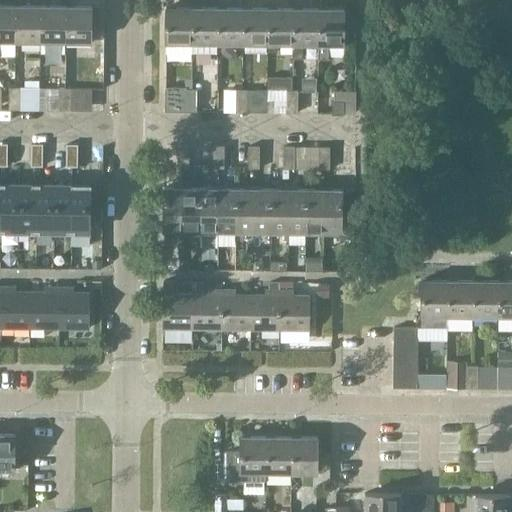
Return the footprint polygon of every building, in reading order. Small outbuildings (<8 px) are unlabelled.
[(0,41),(15,41),(15,5),(0,5),(0,41)] [(40,42),(40,6),(15,5),(15,41),(40,42)] [(65,42),(66,6),(40,6),(40,42),(65,42)] [(66,6),(65,42),(91,42),(92,6),(66,6)] [(191,43),(191,7),(165,7),(165,43),(191,43)] [(216,53),(216,43),(217,7),(191,7),(191,43),(192,43),(192,53),(216,53)] [(242,44),(242,8),(217,7),(216,43),(242,44)] [(267,44),(267,8),(242,8),(242,44),(267,44)] [(267,8),(267,44),(267,52),(277,52),(277,44),(292,44),(293,8),(267,8)] [(317,44),(318,9),(293,8),(292,44),(291,59),(301,59),(301,44),(317,44)] [(327,45),(343,45),(344,9),(318,9),(317,44),(317,60),(327,60),(327,45)] [(8,98),(19,98),(19,87),(8,87),(8,98)] [(185,100),(186,90),(186,87),(164,87),(164,111),(196,111),(196,100),(185,100)] [(58,99),(69,99),(70,88),(58,88),(58,99)] [(186,90),(185,100),(196,100),(196,90),(186,90)] [(235,90),(234,100),(246,100),(246,90),(235,90)] [(285,101),(297,101),(297,90),(285,90),(285,101)] [(19,110),(19,98),(8,98),(7,110),(19,110)] [(69,111),(69,99),(58,99),(58,110),(69,111)] [(234,100),(234,112),(246,112),(246,100),(234,100)] [(297,113),(297,101),(285,101),(285,113),(297,113)] [(342,102),(331,102),(331,113),(342,113),(342,102)] [(41,155),(41,144),(30,144),(30,155),(41,155)] [(77,155),(77,144),(65,144),(65,155),(77,155)] [(188,156),(188,145),(177,145),(176,156),(188,156)] [(223,156),(223,146),(212,146),(212,156),(223,156)] [(259,157),(259,147),(259,146),(247,146),(247,157),(259,157)] [(294,157),(294,146),(282,146),(282,157),(294,157)] [(329,158),(329,147),(318,146),(317,157),(329,158)] [(41,166),(41,155),(30,155),(29,166),(41,166)] [(77,166),(77,155),(65,155),(65,166),(77,166)] [(188,168),(188,156),(176,156),(176,168),(188,168)] [(212,156),(212,168),(223,168),(223,156),(212,156)] [(259,168),(259,157),(247,157),(247,168),(259,168)] [(282,157),(282,168),(294,168),(294,157),(282,157)] [(329,169),(329,158),(317,157),(317,169),(329,169)] [(0,229),(18,229),(18,186),(0,185),(0,188),(0,229)] [(35,229),(36,186),(18,186),(18,229),(35,229)] [(53,230),(53,186),(36,186),(35,229),(53,230)] [(70,230),(71,186),(53,186),(53,230),(70,230)] [(71,186),(70,230),(89,230),(90,186),(71,186)] [(181,231),(182,187),(163,187),(163,230),(181,231)] [(199,231),(200,187),(182,187),(181,231),(199,231)] [(217,231),(217,187),(200,187),(199,231),(217,231)] [(234,231),(235,188),(217,187),(217,231),(234,231)] [(252,231),(252,188),(235,188),(234,231),(252,231)] [(270,231),(270,188),(252,188),(252,231),(270,231)] [(287,232),(288,188),(270,188),(270,231),(287,232)] [(305,232),(305,188),(288,188),(287,232),(305,232)] [(322,232),(323,189),(305,188),(305,232),(322,232)] [(323,189),(322,232),(341,232),(342,189),(323,189)] [(446,325),(447,316),(447,280),(420,279),(420,325),(446,325)] [(472,316),(472,280),(447,280),(447,316),(472,316)] [(497,316),(497,280),(472,280),(472,316),(497,316)] [(511,316),(511,280),(497,280),(497,316),(511,316)] [(29,327),(30,291),(15,291),(15,287),(1,287),(1,326),(29,327)] [(58,327),(58,287),(45,287),(45,291),(30,291),(29,327),(58,327)] [(58,287),(58,327),(88,327),(89,292),(72,292),(72,287),(58,287)] [(192,328),(192,293),(177,293),(177,288),(162,288),(162,328),(192,328)] [(220,328),(221,288),(207,288),(207,293),(192,293),(192,328),(220,328)] [(249,328),(250,293),(235,293),(235,289),(221,288),(220,328),(249,328)] [(278,329),(278,289),(265,289),(265,294),(250,293),(249,328),(278,329)] [(278,289),(278,329),(308,329),(308,294),(292,294),(292,289),(278,289)] [(417,339),(417,327),(393,326),(392,338),(417,339)] [(447,341),(447,328),(418,327),(417,340),(447,341)] [(416,351),(417,339),(392,338),(392,351),(416,351)] [(416,363),(416,351),(392,351),(392,363),(416,363)] [(416,375),(416,363),(392,363),(392,375),(416,375)] [(447,366),(446,388),(477,388),(477,376),(465,376),(465,366),(447,366)] [(477,366),(465,366),(465,376),(477,376),(477,366)] [(497,390),(496,369),(478,370),(479,391),(497,390)] [(416,387),(416,375),(392,375),(392,387),(416,387)] [(0,433),(0,469),(14,469),(14,433),(0,433)] [(223,450),(223,480),(250,480),(265,480),(265,472),(265,436),(239,436),(239,450),(223,450)] [(290,472),(290,436),(265,436),(265,472),(290,472)] [(290,436),(290,472),(316,472),(317,437),(290,436)] [(438,457),(438,472),(453,472),(453,457),(438,457)] [(399,511),(400,494),(400,493),(364,492),(363,511),(399,511)] [(509,511),(510,496),(510,494),(474,494),(473,511),(509,511)]
